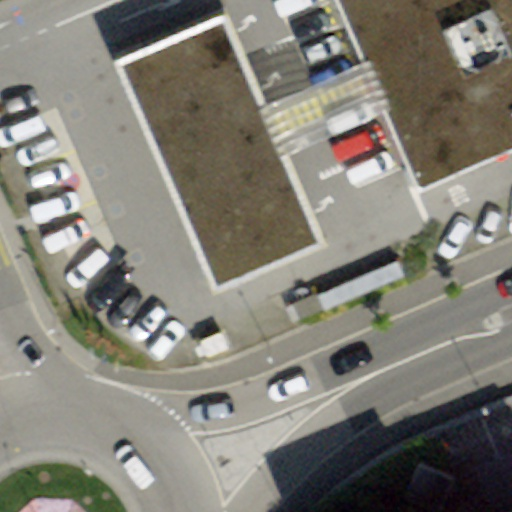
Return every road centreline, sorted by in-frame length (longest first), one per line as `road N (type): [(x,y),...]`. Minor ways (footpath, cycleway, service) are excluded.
road 1 (tertiary): [(511,288),(289,390),(94,430)]
road 2 (tertiary): [(245,511),(342,419),(511,345)]
road 3 (primary): [(56,423),(0,303)]
